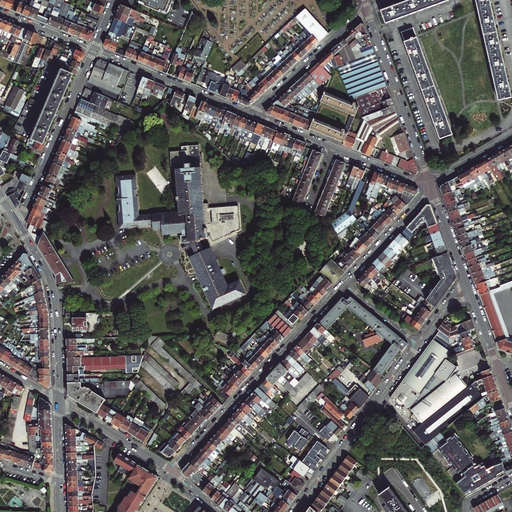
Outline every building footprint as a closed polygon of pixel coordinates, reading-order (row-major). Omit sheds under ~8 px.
[(5,10),(9,11),(13,1),(10,0),(6,0),(3,8),(5,10)] [(17,14),(20,16),(26,0),(19,0),(17,6),(14,13),(17,14)] [(23,17),(27,18),(34,0),(26,0),(20,16),(23,17)] [(34,21),(41,3),(37,1),(34,0),(27,18),(31,20),(34,21)] [(42,25),(46,26),(53,9),(56,2),(51,0),(49,0),(47,6),(45,12),(43,12),(38,23),(42,25)] [(63,0),(56,0),(56,2),(53,9),(58,11),(55,18),(56,19),(63,22),(63,21),(56,18),(58,15),(65,18),(67,12),(69,7),(62,4),(63,0)] [(98,0),(96,7),(102,9),(105,3),(106,0),(98,0)] [(170,7),(172,7),(174,0),(173,0),(138,0),(137,4),(166,16),(170,7)] [(448,0),(410,0),(394,6),(393,4),(392,5),(390,6),(390,7),(381,10),(385,22),(448,0)] [(510,98),(508,89),(509,88),(509,87),(508,85),(507,85),(503,67),(504,67),(504,65),(504,63),(502,64),(498,46),(499,46),(499,44),(499,42),(497,42),(493,24),(495,24),(494,22),(494,20),(492,20),(489,2),(490,2),(489,0),(476,0),(478,9),(498,100),(510,98)] [(14,13),(17,6),(13,4),(14,2),(13,1),(9,11),(11,12),(14,13)] [(41,3),(34,21),(38,23),(43,12),(45,12),(47,6),(41,3)] [(96,7),(86,3),(84,8),(87,9),(86,10),(89,11),(87,16),(98,21),(100,14),(102,9),(96,7)] [(118,10),(117,13),(135,21),(143,24),(146,20),(141,18),(142,15),(120,6),(118,10)] [(322,38),(325,36),(328,34),(312,16),(305,8),(295,17),(298,21),(305,29),(318,42),(322,38)] [(52,29),(56,19),(55,18),(58,11),(53,9),(46,26),(49,28),(52,29)] [(63,33),(65,34),(70,22),(73,15),(67,12),(65,18),(63,21),(63,22),(59,32),(63,33)] [(135,21),(117,13),(116,16),(114,20),(126,25),(132,27),(135,21)] [(87,16),(86,16),(84,20),(90,23),(89,26),(95,28),(96,24),(98,21),(87,16)] [(56,19),(52,29),(56,30),(59,32),(63,22),(56,19)] [(121,37),(126,25),(114,20),(111,27),(109,33),(121,38),(121,37)] [(68,35),(71,36),(76,24),(73,23),(70,22),(65,34),(68,35)] [(6,23),(2,32),(0,37),(0,44),(2,45),(5,39),(10,25),(8,24),(6,23)] [(74,38),(77,39),(82,26),(76,24),(71,36),(74,38)] [(359,32),(361,36),(367,34),(363,24),(362,24),(361,24),(354,30),(357,34),(359,32)] [(10,25),(5,39),(7,39),(9,35),(11,36),(15,27),(13,26),(10,25)] [(126,25),(121,37),(125,39),(131,41),(135,32),(136,29),(132,27),(126,25)] [(80,40),(82,41),(88,28),(82,26),(77,39),(80,40)] [(88,28),(82,41),(86,43),(87,42),(89,42),(95,28),(89,26),(88,28)] [(15,27),(11,36),(9,40),(11,41),(13,37),(16,38),(20,29),(17,27),(15,27)] [(427,102),(434,123),(433,123),(434,125),(434,127),(435,127),(439,137),(451,133),(417,38),(413,27),(401,31),(405,42),(408,50),(407,51),(407,52),(408,54),(409,54),(417,75),(415,75),(416,77),(417,79),(418,78),(425,99),(424,99),(425,101),(426,103),(427,102)] [(23,30),(20,29),(16,38),(22,41),(26,31),(23,30)] [(304,34),(314,46),(316,44),(318,42),(305,29),(302,32),(304,34)] [(349,34),(355,41),(357,39),(360,37),(357,34),(354,30),(351,32),(349,34)] [(15,58),(13,62),(18,64),(24,66),(37,35),(28,32),(26,31),(22,41),(15,58)] [(313,47),(314,46),(304,34),(302,32),(299,35),(301,37),(311,49),(313,47)] [(118,44),(120,39),(121,38),(109,33),(103,47),(104,48),(104,50),(114,54),(118,44)] [(198,64),(199,62),(204,48),(209,37),(204,35),(203,34),(201,40),(206,42),(204,48),(198,46),(192,60),(192,62),(196,63),(198,64)] [(334,57),(338,69),(350,99),(386,86),(371,45),(362,48),(358,44),(356,42),(355,41),(349,34),(342,41),(338,45),(331,51),(334,57)] [(356,42),(358,44),(369,40),(368,37),(367,34),(361,36),(360,37),(357,39),(358,41),(356,42)] [(309,50),(311,49),(301,37),(299,39),(295,35),(294,37),(296,39),(308,52),(309,50)] [(201,63),(204,64),(213,42),(209,37),(204,48),(199,62),(201,63)] [(306,54),(308,52),(296,39),(294,41),(292,39),(290,40),(292,43),(304,55),(306,54)] [(369,40),(358,44),(362,48),(371,45),(370,43),(369,40)] [(137,45),(131,42),(129,46),(132,47),(130,51),(134,53),(137,45)] [(288,46),(300,59),(302,57),(304,55),(292,43),(288,46)] [(18,46),(13,45),(7,60),(13,62),(15,58),(13,57),(18,46)] [(54,59),(55,55),(58,50),(59,47),(56,46),(53,45),(52,48),(50,54),(47,59),(52,62),(54,59)] [(299,60),(300,59),(288,46),(287,47),(285,45),(283,47),(286,51),(297,62),(299,60)] [(61,50),(61,51),(65,53),(69,55),(81,60),(83,56),(83,55),(82,54),(71,49),(67,48),(65,52),(61,50)] [(177,48),(170,63),(174,65),(175,63),(176,64),(181,66),(185,56),(180,54),(182,50),(177,48)] [(282,48),(280,50),(280,51),(283,54),(293,65),(295,63),(297,62),(286,51),(285,52),(282,48)] [(139,64),(142,65),(148,51),(142,49),(140,55),(137,63),(139,64)] [(37,69),(40,61),(44,51),(41,50),(40,50),(35,59),(37,60),(35,65),(32,64),(31,68),(37,69)] [(131,61),(134,53),(130,51),(128,50),(124,58),(128,60),(131,61)] [(47,59),(50,54),(46,52),(45,51),(41,61),(40,61),(37,69),(40,70),(41,67),(42,65),(45,66),(45,64),(46,62),(47,59)] [(145,66),(147,67),(152,55),(153,53),(148,51),(142,65),(145,66)] [(335,70),(338,69),(334,57),(331,51),(330,52),(328,54),(331,61),(332,63),(335,70)] [(278,55),(290,68),(292,66),(293,65),(283,54),(282,55),(280,53),(279,52),(278,53),(277,52),(276,53),(278,55)] [(140,55),(134,53),(131,61),(134,62),(137,63),(140,55)] [(151,69),(157,55),(155,54),(155,56),(152,55),(147,67),(149,68),(151,69)] [(328,54),(325,57),(322,59),(319,63),(325,70),(327,68),(329,70),(330,69),(331,67),(330,66),(332,63),(331,61),(328,54)] [(62,59),(63,59),(79,66),(80,63),(81,60),(69,55),(67,58),(63,56),(62,59)] [(154,70),(156,71),(162,58),(162,57),(157,55),(151,69),(154,70)] [(276,60),(287,71),(288,70),(290,68),(278,55),(275,59),(276,60)] [(162,58),(156,71),(159,72),(161,73),(167,59),(165,58),(165,60),(162,58)] [(52,62),(54,62),(76,72),(78,69),(79,66),(63,59),(62,62),(55,59),(54,59),(52,62)] [(184,81),(188,72),(192,60),(190,59),(189,61),(186,60),(181,72),(178,79),(181,80),(184,81)] [(128,72),(123,69),(117,67),(100,60),(98,60),(96,60),(90,75),(87,81),(90,82),(94,84),(98,85),(101,87),(104,88),(108,89),(111,91),(115,93),(119,94),(126,76),(128,72)] [(231,68),(235,74),(241,69),(245,65),(240,60),(231,68)] [(273,64),(283,75),(285,73),(287,71),(276,60),(273,64)] [(59,67),(58,70),(70,75),(74,77),(75,74),(76,72),(54,62),(53,64),(59,67)] [(281,76),(283,75),(273,64),(271,62),(269,63),(267,64),(269,66),(271,68),(280,78),(281,76)] [(190,83),(198,64),(196,63),(194,67),(193,66),(190,73),(188,72),(184,81),(187,82),(190,83)] [(316,64),(313,68),(325,81),(331,76),(325,70),(319,63),(316,64)] [(245,65),(241,69),(245,73),(249,69),(245,65)] [(266,71),(276,82),(278,80),(280,78),(271,68),(269,66),(265,70),(266,71)] [(320,86),(325,81),(313,68),(310,70),(307,73),(319,85),(320,86)] [(202,82),(201,82),(206,71),(206,72),(206,71),(203,69),(202,69),(197,81),(198,81),(202,83),(202,82)] [(54,115),(53,114),(54,111),(55,110),(59,102),(60,102),(60,100),(61,98),(60,98),(64,90),(65,90),(66,88),(66,86),(70,75),(58,70),(43,105),(43,106),(41,109),(28,140),(30,140),(40,145),(43,136),(44,137),(45,135),(46,133),(45,133),(51,119),(52,119),(53,117),(54,115)] [(214,93),(220,96),(223,88),(223,87),(218,85),(220,80),(221,78),(219,77),(216,76),(209,73),(206,72),(206,71),(201,82),(202,82),(206,84),(210,86),(209,87),(208,91),(214,93)] [(261,75),(271,85),(273,84),(276,82),(266,71),(261,75)] [(319,85),(307,73),(306,74),(304,76),(315,89),(319,85)] [(257,78),(267,89),(270,87),(271,85),(261,75),(261,74),(257,78)] [(223,97),(226,98),(232,83),(232,81),(232,80),(233,78),(228,76),(227,78),(227,79),(223,87),(223,88),(220,96),(223,97)] [(312,92),(313,93),(316,90),(315,89),(304,76),(302,78),(300,79),(309,89),(310,90),(312,92)] [(137,91),(143,93),(148,80),(145,78),(142,77),(137,91)] [(266,91),(267,89),(257,78),(253,82),(263,93),(266,91)] [(308,95),(312,92),(310,90),(309,89),(300,79),(299,80),(297,83),(305,92),(306,93),(308,95)] [(148,96),(149,94),(154,82),(151,81),(148,80),(143,93),(148,96)] [(228,99),(231,100),(235,90),(237,85),(234,83),(235,81),(232,80),(232,81),(232,83),(226,98),(228,99)] [(154,82),(149,94),(156,97),(158,94),(161,96),(165,87),(159,84),(154,82)] [(249,85),(260,96),(262,95),(263,93),(253,82),(249,85)] [(305,98),(308,95),(306,93),(305,92),(297,83),(295,84),(294,86),(302,95),(303,96),(305,98)] [(247,89),(256,99),(258,98),(260,96),(249,85),(249,84),(245,88),(247,89)] [(240,104),(245,94),(247,89),(245,88),(245,87),(243,85),(243,87),(236,102),(238,103),(240,104)] [(236,102),(243,87),(240,86),(238,91),(235,90),(231,100),(233,101),(236,102)] [(299,99),(301,101),(305,98),(303,96),(302,95),(294,86),(292,87),(290,89),(298,98),(299,99)] [(350,99),(354,104),(388,92),(386,86),(350,99)] [(7,101),(2,110),(11,115),(23,91),(14,87),(7,101)] [(247,89),(245,94),(253,103),(255,101),(256,99),(247,89)] [(297,104),(301,101),(299,99),(298,98),(290,89),(288,91),(287,92),(294,100),(295,101),(297,104)] [(169,105),(173,108),(176,100),(180,102),(183,94),(179,92),(175,91),(169,105)] [(108,98),(93,92),(91,97),(89,102),(97,106),(102,108),(103,108),(108,98)] [(285,94),(282,96),(289,104),(294,100),(287,92),(285,94)] [(357,108),(360,110),(373,106),(391,99),(388,92),(354,104),(356,107),(358,107),(357,108)] [(324,95),(329,97),(357,109),(357,108),(358,107),(356,107),(324,93),(324,95)] [(185,108),(189,97),(186,95),(183,94),(180,102),(176,111),(182,116),(185,108)] [(245,94),(240,104),(244,105),(246,106),(250,106),(253,103),(245,94)] [(323,97),(321,102),(320,103),(326,105),(329,97),(324,95),(323,97)] [(289,104),(282,96),(280,98),(278,100),(280,102),(281,104),(282,105),(285,108),(289,104)] [(193,98),(189,97),(185,108),(187,109),(190,110),(189,112),(190,112),(195,99),(193,98)] [(343,130),(342,132),(344,132),(343,134),(319,125),(316,132),(335,140),(344,143),(348,132),(356,112),(357,109),(329,97),(326,105),(351,115),(345,131),(343,130)] [(78,102),(76,106),(93,113),(94,109),(95,110),(97,106),(89,102),(80,98),(78,102)] [(382,108),(383,110),(393,106),(391,99),(373,106),(374,110),(382,108)] [(202,117),(207,104),(204,103),(202,102),(198,111),(199,112),(195,121),(200,123),(202,117)] [(206,114),(208,115),(212,106),(210,105),(207,104),(202,117),(204,118),(206,114)] [(275,107),(274,106),(273,105),(266,112),(266,113),(267,115),(268,115),(271,116),(275,107)] [(74,110),(94,119),(122,131),(127,119),(117,114),(116,115),(101,109),(102,108),(97,106),(95,110),(94,109),(93,113),(76,106),(75,108),(74,110)] [(212,121),(217,108),(215,107),(212,106),(208,115),(211,117),(210,119),(210,120),(212,121)] [(379,136),(381,139),(400,126),(399,122),(393,106),(383,110),(362,118),(364,120),(372,129),(378,136),(379,136)] [(274,118),(276,118),(280,109),(275,107),(271,116),(274,118)] [(212,121),(216,123),(222,110),(219,109),(217,108),(212,121)] [(287,123),(293,109),(291,108),(286,109),(281,121),(284,122),(287,123)] [(281,121),(286,109),(280,109),(276,118),(279,119),(281,121)] [(299,111),(293,109),(287,123),(290,124),(293,125),(298,111),(299,111)] [(94,119),(74,110),(73,113),(72,116),(85,122),(86,122),(87,121),(88,122),(89,120),(93,122),(94,119)] [(216,123),(221,125),(226,112),(224,111),(222,110),(216,123)] [(295,126),(298,127),(304,113),(298,111),(293,125),(295,126)] [(225,130),(232,114),(229,113),(226,112),(221,125),(218,132),(220,133),(222,129),(225,130)] [(303,130),(309,115),(304,113),(298,127),(301,129),(303,130)] [(231,130),(236,116),(234,115),(232,114),(225,130),(227,130),(225,133),(229,135),(231,130)] [(309,115),(303,130),(307,131),(309,132),(310,130),(313,122),(313,120),(315,118),(312,117),(309,115)] [(85,122),(72,116),(71,118),(70,121),(75,123),(76,125),(89,131),(95,133),(96,130),(84,124),(85,122)] [(236,130),(241,118),(238,117),(236,116),(231,130),(232,130),(233,129),(236,130)] [(236,135),(240,136),(247,120),(244,119),(241,118),(236,130),(236,132),(234,136),(235,137),(236,135)] [(127,119),(122,131),(126,133),(136,123),(127,119)] [(245,141),(252,122),(249,121),(247,120),(240,136),(239,139),(245,141)] [(358,152),(362,153),(365,144),(372,129),(364,120),(357,136),(356,138),(357,138),(356,140),(359,141),(362,142),(358,152)] [(75,123),(70,121),(69,124),(67,127),(80,133),(81,130),(88,133),(89,131),(76,125),(75,123)] [(250,143),(253,134),(257,124),(255,123),(252,122),(245,141),(250,143)] [(316,132),(319,125),(313,122),(310,130),(313,131),(316,132)] [(342,132),(319,123),(319,125),(343,134),(344,132),(342,132)] [(257,124),(253,134),(255,134),(254,137),(259,140),(264,127),(261,126),(257,124)] [(80,133),(67,127),(66,130),(65,133),(69,134),(69,136),(77,139),(80,133)] [(264,142),(269,129),(267,128),(264,127),(259,140),(264,142)] [(271,130),(269,129),(264,142),(260,150),(264,152),(265,150),(273,131),(271,130)] [(372,129),(365,144),(374,148),(377,138),(378,136),(372,129)] [(272,145),(277,132),(275,132),(273,131),(265,150),(269,151),(270,148),(272,145)] [(272,145),(270,148),(277,151),(278,149),(279,146),(284,135),(280,134),(277,132),(272,145)] [(352,150),(356,140),(357,138),(356,138),(357,136),(348,132),(344,143),(343,146),(348,148),(352,150)] [(9,137),(2,133),(0,137),(0,149),(2,151),(4,148),(5,145),(7,141),(9,138),(9,137)] [(9,138),(11,139),(18,142),(20,137),(11,133),(9,137),(9,138)] [(69,134),(65,133),(63,135),(62,139),(74,144),(76,142),(85,146),(86,143),(77,139),(69,136),(69,134)] [(406,141),(403,134),(394,137),(390,139),(393,147),(394,147),(397,146),(400,154),(409,150),(406,141)] [(286,136),(284,135),(279,146),(278,149),(283,151),(289,137),(286,136)] [(292,139),(289,137),(283,151),(283,153),(281,157),(284,158),(285,156),(288,157),(290,154),(291,152),(296,140),(292,139)] [(7,141),(5,145),(15,149),(16,146),(18,142),(11,139),(11,140),(12,141),(11,143),(7,141)] [(61,141),(60,144),(64,146),(65,148),(74,152),(77,145),(74,144),(62,139),(61,141)] [(26,146),(29,147),(41,152),(43,149),(44,147),(40,145),(30,140),(28,145),(26,144),(26,146)] [(295,155),(301,142),(298,141),(296,140),(291,152),(294,154),(295,155)] [(299,161),(301,155),(304,147),(306,144),(303,143),(301,142),(295,155),(294,159),(299,161)] [(59,146),(57,150),(70,155),(75,158),(77,153),(74,152),(65,148),(64,146),(60,144),(59,146)] [(365,144),(362,153),(370,157),(371,154),(374,148),(365,144)] [(13,152),(15,149),(5,145),(4,148),(8,150),(7,152),(6,152),(5,153),(10,155),(12,156),(13,152)] [(41,152),(29,147),(27,150),(40,156),(41,152)] [(182,247),(183,250),(185,249),(186,249),(186,251),(189,258),(188,258),(213,311),(246,296),(239,281),(227,286),(222,275),(225,274),(223,269),(220,271),(213,256),(206,259),(204,256),(199,242),(209,237),(211,243),(229,235),(229,229),(233,229),(233,234),(238,231),(236,208),(207,210),(207,205),(202,205),(199,170),(200,170),(200,156),(198,156),(198,147),(183,147),(179,147),(180,153),(168,153),(169,168),(174,167),(176,199),(175,200),(175,203),(177,204),(177,214),(155,215),(155,216),(138,216),(136,199),(134,197),(134,192),(135,190),(134,176),(115,178),(116,187),(117,189),(118,194),(116,195),(117,200),(116,200),(117,206),(119,208),(119,212),(117,214),(118,230),(129,229),(131,227),(136,227),(138,228),(149,228),(150,226),(153,226),(157,226),(158,231),(162,231),(162,234),(179,233),(179,236),(180,244),(183,244),(184,246),(182,247)] [(505,150),(502,152),(510,166),(511,164),(511,156),(508,149),(505,150)] [(70,155),(57,150),(56,153),(55,155),(59,157),(59,159),(67,162),(70,155)] [(5,153),(2,151),(0,155),(0,175),(3,174),(2,171),(0,168),(0,167),(2,166),(3,163),(6,164),(7,161),(8,158),(10,155),(5,153)] [(312,151),(310,159),(319,162),(320,158),(321,155),(312,151)] [(387,153),(382,151),(378,160),(384,162),(387,154),(387,153)] [(511,168),(510,166),(502,152),(500,153),(497,155),(505,169),(508,167),(510,171),(511,169),(511,168)] [(246,153),(243,159),(250,162),(253,155),(246,153)] [(395,156),(391,155),(387,153),(387,154),(384,162),(388,164),(391,165),(395,156)] [(59,157),(55,155),(53,158),(52,161),(65,167),(67,162),(59,159),(59,157)] [(494,157),(491,158),(503,178),(506,176),(502,170),(505,169),(497,155),(494,157)] [(503,178),(491,158),(489,160),(486,161),(491,170),(494,175),(497,173),(501,179),(503,178)] [(21,159),(19,163),(34,169),(35,167),(35,166),(21,159)] [(310,159),(307,166),(316,170),(317,166),(319,162),(310,159)] [(406,161),(401,159),(398,168),(404,170),(406,163),(406,161)] [(334,165),(333,167),(342,171),(345,164),(335,160),(334,165)] [(51,164),(49,167),(54,169),(55,170),(66,175),(67,172),(63,170),(65,167),(52,161),(51,164)] [(418,173),(413,161),(406,163),(404,170),(416,175),(418,173)] [(491,170),(486,161),(483,163),(480,164),(490,182),(493,180),(488,171),(491,170)] [(19,163),(18,166),(32,172),(33,171),(34,169),(19,163)] [(478,166),(475,168),(480,176),(482,175),(489,186),(492,185),(490,182),(480,164),(478,166)] [(316,170),(307,166),(304,174),(313,177),(314,173),(316,170)] [(54,169),(49,167),(48,170),(47,173),(59,179),(61,176),(65,178),(66,175),(55,170),(54,169)] [(331,171),(330,175),(339,179),(342,171),(333,167),(331,171)] [(366,173),(368,170),(366,169),(365,168),(364,172),(359,183),(349,210),(340,218),(332,225),(336,231),(337,235),(346,229),(348,227),(351,225),(355,221),(356,221),(352,214),(364,183),(363,183),(367,173),(366,173)] [(353,168),(350,174),(349,179),(353,180),(352,183),(353,184),(358,170),(355,169),(353,168)] [(480,176),(475,168),(472,169),(469,171),(476,184),(478,188),(482,186),(477,177),(480,176)] [(356,182),(359,183),(364,172),(361,171),(358,170),(353,184),(355,184),(356,182)] [(476,184),(469,171),(466,173),(463,175),(466,179),(466,178),(469,183),(472,189),(474,193),(476,192),(473,186),(476,184)] [(14,172),(13,175),(15,176),(14,179),(12,180),(1,187),(5,193),(15,186),(18,181),(27,185),(28,182),(30,179),(14,172)] [(365,195),(367,196),(369,197),(379,174),(376,173),(374,172),(368,186),(369,186),(365,195)] [(59,179),(47,173),(46,176),(44,179),(57,184),(59,179)] [(313,177),(304,174),(301,181),(310,185),(311,181),(313,177)] [(379,174),(369,197),(375,199),(379,190),(379,189),(384,176),(381,175),(379,174)] [(328,179),(327,183),(336,187),(339,179),(330,175),(328,179)] [(470,190),(472,189),(469,183),(466,178),(466,179),(463,175),(461,176),(458,177),(464,188),(465,190),(469,188),(470,190)] [(384,176),(379,189),(383,190),(382,192),(384,192),(386,188),(389,178),(387,177),(384,176)] [(456,191),(454,186),(457,185),(460,190),(464,188),(458,177),(453,180),(441,187),(440,190),(441,193),(442,196),(456,191)] [(391,190),(395,181),(392,179),(389,178),(386,188),(388,188),(386,191),(388,192),(388,194),(389,194),(391,190)] [(15,186),(5,193),(8,199),(13,207),(17,207),(19,203),(16,198),(20,195),(15,188),(16,187),(24,191),(27,185),(18,181),(15,186)] [(41,186),(39,190),(52,196),(58,199),(62,191),(65,188),(61,187),(57,196),(53,194),(55,190),(54,190),(55,186),(43,181),(41,186)] [(310,185),(301,181),(298,189),(307,193),(308,189),(310,185)] [(397,182),(395,181),(391,190),(396,192),(400,183),(397,182)] [(325,187),(324,191),(333,194),(336,187),(327,183),(325,187)] [(401,194),(405,185),(402,184),(400,183),(396,192),(401,194)] [(409,187),(405,185),(401,194),(399,197),(398,199),(406,206),(418,193),(417,190),(409,187)] [(307,193),(298,189),(295,196),(304,200),(305,196),(307,193)] [(52,196),(39,190),(38,193),(37,196),(56,204),(57,202),(51,199),(52,196)] [(322,195),(321,198),(330,202),(333,194),(324,191),(322,195)] [(443,199),(444,201),(449,200),(449,201),(454,199),(454,198),(462,196),(461,194),(458,195),(457,191),(456,191),(442,196),(443,199)] [(56,204),(37,196),(35,199),(34,202),(47,207),(47,208),(49,205),(54,207),(55,205),(56,204)] [(304,200),(295,196),(292,204),(301,208),(302,204),(304,200)] [(396,198),(395,196),(392,199),(391,198),(387,196),(385,197),(389,201),(401,212),(403,210),(406,206),(398,199),(396,198)] [(447,208),(460,203),(461,203),(460,199),(463,198),(462,196),(454,198),(454,199),(449,201),(449,200),(444,201),(445,205),(447,208)] [(319,203),(318,206),(328,209),(330,202),(321,198),(319,203)] [(380,202),(385,207),(396,217),(398,215),(401,212),(389,201),(387,203),(381,199),(380,202)] [(47,207),(34,202),(33,204),(32,207),(36,208),(37,210),(44,213),(47,207)] [(461,206),(460,203),(447,208),(448,211),(449,214),(463,208),(468,206),(467,204),(461,206)] [(53,210),(53,211),(56,218),(61,215),(55,205),(54,207),(53,210)] [(328,209),(318,206),(316,210),(315,214),(324,218),(328,209)] [(427,206),(421,212),(425,222),(427,229),(437,225),(434,218),(430,207),(427,206)] [(36,208),(32,207),(30,210),(29,213),(42,219),(44,213),(37,210),(36,208)] [(372,208),(375,212),(389,224),(391,223),(393,221),(382,211),(379,208),(377,211),(373,207),(372,208)] [(385,207),(382,211),(393,221),(395,219),(396,217),(385,207)] [(451,219),(460,216),(459,214),(465,212),(463,208),(449,214),(450,216),(451,219)] [(371,217),(376,221),(385,229),(387,227),(389,224),(375,212),(371,217)] [(425,222),(421,212),(414,219),(406,229),(411,234),(420,224),(425,222)] [(42,219),(29,213),(27,217),(26,221),(29,223),(35,226),(33,230),(37,233),(33,240),(36,245),(44,229),(48,221),(42,219)] [(453,225),(467,220),(472,219),(471,216),(461,219),(460,216),(451,219),(452,222),(453,225)] [(355,221),(363,229),(375,240),(377,237),(379,236),(365,223),(359,218),(356,221),(355,221)] [(366,219),(365,223),(379,236),(382,232),(385,229),(376,221),(373,225),(366,219)] [(455,231),(471,226),(470,224),(471,224),(471,222),(468,223),(467,220),(453,225),(453,226),(454,228),(455,231)] [(35,226),(29,223),(27,228),(28,231),(33,240),(37,233),(33,230),(35,226)] [(371,244),(363,237),(351,225),(348,227),(356,234),(358,236),(356,238),(356,239),(360,242),(367,249),(369,246),(371,244)] [(427,229),(430,236),(439,232),(438,229),(437,225),(427,229)] [(473,225),(471,226),(455,231),(456,234),(457,237),(477,230),(482,228),(480,226),(474,228),(473,225)] [(55,277),(57,284),(58,283),(61,282),(69,283),(72,283),(73,282),(63,264),(52,247),(43,232),(45,231),(44,229),(36,245),(55,277)] [(346,229),(337,235),(341,239),(348,232),(346,229)] [(366,234),(363,237),(371,244),(373,242),(375,240),(363,229),(362,230),(363,231),(362,232),(364,234),(366,234)] [(413,235),(406,229),(400,235),(394,241),(401,247),(413,235)] [(459,243),(477,237),(476,234),(478,233),(477,230),(457,237),(458,240),(459,243)] [(432,243),(433,243),(442,239),(441,235),(439,232),(430,236),(427,237),(428,242),(431,241),(432,243)] [(478,239),(477,237),(459,243),(461,246),(462,249),(477,243),(480,242),(479,239),(478,239)] [(352,250),(360,242),(356,239),(355,240),(355,239),(348,246),(351,249),(352,250)] [(433,243),(435,250),(445,247),(443,243),(442,239),(433,243)] [(395,254),(401,247),(394,241),(392,244),(388,247),(395,254)] [(367,249),(360,242),(352,250),(359,257),(363,253),(367,249)] [(463,252),(464,255),(481,249),(481,248),(482,247),(482,245),(478,246),(477,243),(462,249),(463,252)] [(386,250),(383,253),(392,262),(398,256),(395,254),(388,247),(386,250)] [(445,247),(435,250),(438,257),(447,254),(446,251),(445,247)] [(466,262),(475,259),(474,255),(486,251),(485,248),(481,249),(464,255),(465,259),(466,262)] [(355,261),(346,252),(344,251),(343,252),(340,249),(338,251),(352,264),(354,263),(355,261)] [(347,251),(346,252),(355,261),(357,259),(359,257),(352,250),(351,249),(348,252),(347,251)] [(352,264),(338,251),(336,252),(343,259),(342,260),(349,268),(351,266),(352,264)] [(380,256),(377,259),(387,269),(393,262),(392,262),(383,253),(380,256)] [(438,304),(456,279),(451,265),(447,254),(438,257),(434,259),(439,275),(442,274),(443,277),(434,290),(429,297),(426,301),(421,297),(416,303),(418,304),(431,314),(438,304)] [(20,260),(18,261),(23,266),(21,269),(25,274),(34,268),(30,262),(27,257),(23,256),(20,260)] [(468,265),(469,269),(484,263),(489,261),(488,258),(486,259),(485,258),(477,261),(475,259),(466,262),(468,265)] [(381,275),(387,269),(377,259),(374,263),(371,266),(381,275)] [(339,279),(344,273),(333,262),(331,260),(320,271),(319,269),(317,271),(322,276),(331,285),(333,286),(339,279)] [(349,268),(342,260),(339,263),(337,262),(336,263),(334,261),(333,262),(344,273),(347,270),(349,268)] [(14,265),(11,269),(21,280),(24,277),(25,278),(24,279),(25,280),(29,284),(31,283),(31,282),(30,280),(29,279),(28,277),(26,274),(25,274),(21,269),(23,266),(18,261),(14,265)] [(490,267),(493,266),(492,263),(485,266),(484,263),(469,269),(470,271),(471,274),(488,268),(490,267)] [(369,268),(368,269),(379,280),(381,282),(385,278),(381,275),(371,266),(369,268)] [(34,279),(31,282),(31,283),(33,285),(41,280),(37,274),(34,268),(25,274),(26,274),(28,277),(31,275),(34,279)] [(488,268),(471,274),(472,277),(473,280),(490,274),(488,268)] [(8,271),(5,274),(14,284),(16,286),(19,284),(20,285),(22,282),(21,281),(22,280),(21,280),(11,269),(8,271)] [(366,272),(364,274),(374,283),(377,280),(378,281),(379,280),(368,269),(366,272)] [(490,281),(489,279),(495,276),(494,273),(492,273),(490,274),(473,280),(474,283),(475,286),(490,281)] [(1,278),(10,288),(14,284),(5,274),(3,276),(1,278)] [(374,283),(364,274),(363,275),(360,278),(372,288),(373,287),(372,286),(374,283)] [(331,285),(322,276),(316,282),(317,282),(325,291),(327,289),(328,287),(329,288),(331,286),(331,285)] [(0,278),(0,286),(6,293),(10,289),(10,288),(1,278),(0,278)] [(357,281),(367,291),(369,288),(371,289),(372,288),(360,278),(359,279),(357,281)] [(490,281),(475,286),(477,291),(479,297),(489,293),(490,293),(489,292),(487,286),(495,283),(494,279),(490,281)] [(24,291),(28,299),(43,292),(42,286),(41,280),(33,285),(24,291)] [(325,291),(317,282),(314,285),(313,284),(312,286),(313,287),(322,297),(324,295),(327,292),(325,291)] [(493,294),(507,289),(505,284),(500,286),(501,288),(489,292),(490,293),(489,293),(506,341),(511,342),(511,339),(508,338),(493,294)] [(318,302),(308,291),(306,289),(305,287),(304,287),(302,290),(305,293),(303,295),(312,304),(314,306),(316,304),(318,302)] [(322,297),(313,287),(308,291),(318,302),(320,300),(322,297)] [(31,302),(35,302),(45,299),(44,295),(43,292),(28,299),(17,305),(14,306),(14,309),(24,305),(23,303),(28,301),(28,303),(30,303),(31,302)] [(312,304),(303,295),(302,294),(299,297),(295,292),(292,295),(306,310),(310,307),(312,304)] [(511,342),(506,341),(489,293),(479,297),(498,350),(511,354),(511,342)] [(306,310),(292,295),(291,296),(291,297),(297,303),(294,306),(304,317),(306,315),(308,312),(306,310)] [(319,324),(326,330),(347,308),(376,333),(374,335),(373,334),(364,338),(365,340),(362,341),(365,349),(383,342),(382,341),(383,339),(391,346),(374,370),(382,376),(400,351),(402,353),(403,351),(403,349),(403,347),(403,345),(402,344),(402,343),(401,342),(401,341),(400,340),(399,339),(372,316),(352,299),(350,298),(348,301),(345,301),(342,299),(319,324)] [(304,317),(294,306),(289,300),(286,303),(291,308),(289,309),(290,310),(298,319),(300,321),(302,319),(304,317)] [(418,304),(414,309),(428,318),(430,316),(431,314),(418,304)] [(414,308),(411,313),(425,323),(426,321),(428,318),(414,309),(414,308)] [(280,309),(279,310),(293,325),(295,322),(298,319),(290,310),(286,315),(280,309)] [(293,325),(279,310),(276,313),(292,330),(293,329),(295,327),(293,325)] [(409,311),(406,315),(422,327),(423,324),(425,323),(411,313),(409,311)] [(74,314),(72,314),(72,323),(72,326),(73,331),(81,331),(81,333),(85,332),(85,331),(87,331),(88,328),(88,325),(86,325),(86,319),(88,319),(88,318),(90,318),(91,317),(91,315),(90,313),(86,314),(74,314)] [(292,330),(276,313),(268,321),(284,339),(288,335),(292,330)] [(401,319),(418,331),(420,329),(422,327),(406,315),(405,314),(401,319)] [(439,331),(449,338),(469,331),(475,329),(473,324),(472,320),(455,326),(455,327),(452,328),(447,324),(446,326),(442,323),(437,330),(439,331)] [(284,339),(268,321),(262,327),(266,331),(270,327),(272,329),(270,331),(275,336),(272,338),(278,344),(281,342),(284,339)] [(315,327),(322,335),(327,339),(329,341),(330,340),(327,337),(330,334),(326,330),(319,324),(319,323),(317,325),(315,327)] [(264,336),(265,337),(275,348),(277,346),(278,344),(272,338),(266,331),(262,327),(261,328),(266,334),(264,336)] [(312,330),(310,333),(317,340),(322,335),(315,327),(312,330)] [(228,337),(216,331),(214,338),(226,343),(228,337)] [(451,350),(450,344),(449,339),(449,338),(439,331),(437,334),(446,341),(446,345),(435,337),(432,341),(450,353),(451,354),(451,350)] [(469,331),(449,338),(449,339),(450,344),(455,343),(454,340),(455,339),(456,342),(458,341),(471,337),(470,334),(469,331)] [(317,340),(310,333),(307,335),(305,338),(313,346),(316,349),(321,344),(317,340)] [(327,339),(322,335),(317,340),(321,344),(322,345),(327,339)] [(156,353),(161,348),(164,344),(158,337),(149,337),(147,344),(156,353)] [(265,339),(263,342),(272,352),(274,350),(275,348),(265,337),(264,338),(265,339)] [(471,337),(458,341),(459,347),(472,342),(471,339),(471,337)] [(313,346),(305,338),(303,340),(301,342),(310,350),(313,346)] [(402,341),(399,339),(400,340),(401,341),(401,342),(402,343),(402,344),(403,345),(403,347),(403,349),(403,351),(402,353),(406,347),(407,345),(402,341)] [(457,369),(456,369),(444,361),(450,353),(432,341),(411,370),(392,397),(400,401),(399,402),(403,404),(404,403),(412,414),(411,416),(417,424),(419,423),(421,425),(466,389),(454,374),(457,371),(457,369)] [(253,346),(265,359),(266,358),(268,355),(259,345),(256,342),(254,343),(255,344),(253,346)] [(272,352),(263,342),(259,345),(268,355),(270,353),(272,352)] [(310,350),(301,342),(299,344),(297,346),(306,355),(310,350)] [(472,342),(459,347),(454,348),(456,354),(474,348),(473,345),(472,342)] [(6,346),(3,344),(0,348),(0,358),(1,359),(7,350),(10,344),(8,343),(6,346)] [(265,359),(253,346),(252,348),(255,351),(252,353),(261,363),(263,361),(265,359)] [(296,348),(293,350),(306,363),(307,364),(311,360),(306,355),(297,346),(296,348)] [(7,350),(1,359),(3,361),(7,363),(15,349),(14,348),(14,349),(12,348),(10,351),(10,353),(7,350)] [(166,353),(161,348),(156,353),(161,358),(166,353)] [(17,349),(15,349),(7,363),(9,364),(11,366),(19,352),(18,352),(16,351),(17,349)] [(306,363),(293,350),(291,353),(289,355),(302,367),(305,364),(306,363)] [(179,384),(144,351),(144,352),(148,356),(151,358),(153,361),(156,363),(158,365),(160,367),(163,370),(166,372),(168,375),(171,377),(173,379),(176,382),(178,384),(179,384)] [(261,363),(252,353),(250,351),(249,352),(250,353),(248,356),(258,366),(260,365),(261,363)] [(20,352),(19,352),(11,366),(13,367),(15,368),(25,352),(24,352),(23,354),(20,352)] [(19,371),(27,358),(25,357),(27,354),(25,352),(15,368),(17,370),(19,371)] [(249,376),(251,374),(241,364),(233,356),(235,354),(232,353),(228,356),(239,367),(241,370),(240,371),(247,378),(249,376)] [(285,359),(281,364),(295,378),(304,369),(302,367),(289,355),(285,359)] [(67,363),(67,367),(82,367),(83,371),(125,369),(125,373),(137,373),(137,372),(139,365),(140,365),(142,358),(142,356),(80,358),(67,359),(67,363)] [(258,366),(248,356),(247,357),(248,359),(245,361),(255,370),(256,368),(258,366)] [(22,372),(23,374),(30,363),(28,362),(29,361),(27,361),(29,358),(27,358),(19,371),(22,372)] [(241,364),(251,374),(253,372),(255,370),(245,361),(243,364),(242,363),(241,364)] [(30,363),(23,374),(25,375),(28,376),(31,371),(35,366),(31,364),(30,363)] [(307,373),(299,382),(293,388),(290,384),(295,378),(281,364),(274,372),(266,380),(273,386),(277,382),(294,397),(312,377),(307,373)] [(247,378),(240,371),(237,369),(234,366),(229,370),(243,383),(245,381),(247,378)] [(83,371),(82,367),(67,367),(67,371),(67,375),(83,375),(83,371)] [(240,386),(243,383),(229,370),(228,369),(224,373),(221,370),(220,372),(223,374),(238,389),(240,386)] [(341,373),(337,369),(333,373),(337,377),(341,373)] [(382,376),(374,370),(372,373),(370,371),(367,374),(366,374),(365,376),(368,379),(367,380),(376,389),(379,384),(382,381),(380,380),(382,376)] [(475,382),(479,380),(492,376),(491,373),(490,370),(489,370),(481,372),(481,373),(477,374),(479,379),(475,381),(475,382)] [(39,376),(38,375),(35,374),(31,371),(28,376),(47,389),(50,386),(50,380),(50,376),(39,376)] [(337,377),(333,373),(328,377),(333,382),(335,380),(337,377)] [(221,381),(234,393),(236,390),(238,389),(223,374),(219,378),(221,381)] [(67,380),(67,384),(81,383),(95,383),(101,382),(101,379),(84,379),(84,375),(83,375),(67,375),(67,380)] [(135,387),(140,382),(141,380),(136,375),(130,381),(130,382),(134,385),(135,387)] [(4,398),(5,393),(6,390),(12,380),(9,378),(6,376),(1,385),(0,387),(0,396),(4,399),(4,398)] [(376,389),(367,380),(363,376),(359,381),(372,394),(374,391),(376,389)] [(475,382),(481,388),(477,392),(479,394),(485,390),(490,388),(488,383),(494,382),(493,379),(492,376),(479,380),(475,382)] [(211,379),(221,388),(230,397),(232,394),(234,393),(221,381),(219,383),(213,377),(211,379)] [(299,382),(295,378),(290,384),(293,388),(299,382)] [(6,390),(5,393),(7,394),(10,397),(13,392),(18,384),(15,382),(12,380),(6,390)] [(263,384),(272,394),(274,395),(276,392),(279,395),(281,393),(273,386),(266,380),(265,382),(263,384)] [(331,384),(345,398),(359,411),(364,405),(366,402),(369,398),(355,386),(349,393),(335,380),(333,382),(331,384)] [(101,382),(95,383),(96,390),(129,389),(130,391),(134,385),(130,382),(130,381),(101,382)] [(324,381),(320,386),(325,390),(329,386),(324,381)] [(421,425),(413,432),(425,445),(469,409),(482,398),(479,394),(477,392),(481,388),(475,382),(471,385),(466,389),(421,425)] [(479,394),(482,398),(487,395),(497,391),(496,387),(494,382),(488,383),(490,388),(485,390),(479,394)] [(81,388),(81,383),(67,384),(67,396),(75,401),(75,399),(77,401),(77,402),(92,411),(96,414),(101,405),(104,400),(100,398),(84,388),(83,389),(81,388)] [(21,385),(18,384),(13,392),(16,395),(21,392),(22,392),(25,388),(21,385)] [(191,387),(189,384),(188,384),(183,389),(189,395),(195,390),(194,389),(191,387)] [(272,394),(263,384),(261,386),(258,388),(268,398),(272,394)] [(316,399),(317,398),(321,394),(325,390),(320,386),(320,385),(297,409),(303,414),(307,410),(312,404),(316,399)] [(217,393),(226,402),(228,399),(230,397),(221,388),(217,393)] [(268,398),(258,388),(256,390),(254,393),(270,408),(272,410),(276,405),(268,398)] [(179,393),(180,394),(185,399),(187,397),(181,391),(179,393)] [(487,395),(490,403),(500,399),(499,395),(497,391),(487,395)] [(270,408),(254,393),(252,396),(250,398),(263,410),(266,413),(270,408)] [(206,400),(217,411),(220,408),(222,406),(211,396),(208,399),(204,395),(203,397),(206,400)] [(338,410),(323,396),(319,400),(319,401),(324,407),(331,413),(339,420),(341,418),(343,415),(338,410)] [(39,406),(39,410),(52,410),(51,406),(51,405),(49,403),(41,398),(39,406)] [(251,409),(258,415),(263,410),(250,398),(247,400),(245,403),(251,409)] [(359,411),(345,398),(344,400),(347,403),(343,406),(354,416),(357,413),(359,411)] [(469,409),(473,414),(479,409),(480,409),(485,405),(482,398),(469,409)] [(196,410),(206,419),(208,421),(210,419),(212,416),(205,409),(202,412),(201,411),(201,410),(203,408),(197,401),(194,399),(190,404),(196,410)] [(203,408),(212,416),(215,413),(217,411),(206,400),(203,403),(199,399),(197,401),(203,408)] [(251,409),(245,403),(243,405),(240,408),(253,421),(258,415),(251,409)] [(354,416),(343,406),(340,403),(338,405),(340,408),(338,410),(343,415),(350,421),(352,418),(354,416)] [(492,413),(504,409),(503,406),(502,403),(495,406),(495,407),(490,408),(492,413)] [(101,417),(104,419),(110,410),(101,405),(96,414),(101,417)] [(39,416),(39,418),(42,418),(43,419),(48,419),(48,417),(52,417),(52,414),(52,410),(39,410),(33,406),(33,407),(32,410),(31,414),(30,416),(39,416)] [(328,417),(331,413),(324,407),(320,412),(329,420),(342,432),(342,431),(343,430),(328,417)] [(238,411),(235,413),(247,424),(250,427),(254,422),(253,421),(240,408),(238,411)] [(491,420),(492,419),(506,415),(505,412),(504,409),(492,413),(490,413),(491,417),(490,418),(491,420)] [(111,423),(116,414),(110,410),(104,419),(108,421),(111,423)] [(188,418),(191,421),(198,427),(202,423),(206,419),(196,410),(188,418)] [(247,424),(235,413),(234,415),(231,418),(245,431),(248,428),(245,425),(247,424)] [(339,420),(331,413),(328,417),(343,430),(344,429),(346,427),(339,420)] [(119,428),(125,420),(116,414),(111,423),(115,426),(119,428)] [(490,424),(491,427),(508,421),(507,418),(506,415),(492,419),(494,423),(490,424)] [(35,430),(38,430),(40,430),(40,429),(52,429),(52,423),(52,417),(48,417),(48,419),(43,419),(42,418),(39,418),(39,423),(28,423),(27,423),(28,434),(35,434),(35,432),(35,430)] [(126,432),(131,424),(133,421),(126,417),(125,420),(119,428),(123,430),(126,432)] [(245,431),(231,418),(229,420),(227,422),(238,432),(240,430),(251,441),(253,438),(245,431)] [(329,420),(324,425),(331,433),(334,435),(336,438),(339,434),(342,432),(329,420)] [(198,427),(191,421),(184,429),(190,435),(194,431),(198,427)] [(491,434),(495,432),(496,431),(510,426),(509,423),(508,421),(491,427),(489,428),(491,434)] [(238,432),(227,422),(225,424),(223,427),(230,433),(233,436),(234,437),(236,435),(241,440),(243,437),(238,432)] [(130,435),(135,438),(140,429),(131,424),(126,432),(130,435)] [(143,425),(140,429),(135,438),(139,440),(143,443),(151,430),(143,425)] [(331,433),(324,425),(323,425),(317,431),(327,442),(331,438),(334,435),(331,433)] [(489,442),(499,437),(511,432),(511,431),(511,429),(510,426),(496,431),(495,432),(496,434),(487,438),(489,442)] [(190,435),(184,429),(181,427),(176,432),(185,441),(188,438),(190,435)] [(230,440),(232,437),(233,439),(234,437),(233,436),(230,433),(223,427),(221,428),(220,430),(227,437),(230,440)] [(36,436),(36,437),(38,437),(38,436),(52,436),(52,432),(52,429),(40,429),(40,430),(38,430),(38,433),(35,432),(35,434),(35,436),(36,436)] [(228,445),(231,441),(230,440),(227,437),(220,430),(218,431),(216,434),(223,441),(226,443),(228,445)] [(303,431),(302,430),(298,435),(294,432),(287,442),(294,447),(305,432),(303,431)] [(176,432),(171,438),(180,446),(183,444),(185,441),(176,432)] [(307,433),(305,432),(294,447),(301,452),(308,442),(304,439),(308,434),(307,433)] [(501,443),(511,438),(511,432),(499,437),(500,440),(493,443),(494,446),(501,443)] [(156,435),(154,434),(147,445),(150,446),(155,439),(154,438),(156,435)] [(215,435),(213,437),(223,447),(224,445),(221,443),(223,441),(216,434),(215,435)] [(212,439),(210,441),(217,448),(220,451),(221,452),(222,450),(221,449),(222,447),(223,447),(213,437),(212,439)] [(432,454),(466,497),(492,482),(494,481),(495,480),(505,474),(503,469),(501,462),(493,465),(491,466),(491,468),(488,469),(486,471),(482,464),(476,468),(475,467),(474,468),(472,466),(473,465),(471,461),(469,459),(470,458),(467,453),(465,455),(463,451),(464,450),(461,445),(459,447),(457,444),(458,443),(456,440),(454,437),(451,439),(450,437),(445,441),(446,442),(432,454)] [(95,440),(92,438),(90,444),(92,445),(91,446),(90,446),(89,448),(90,448),(95,449),(95,447),(98,441),(95,440)] [(171,438),(165,444),(175,452),(177,450),(180,446),(171,438)] [(497,451),(502,449),(503,449),(511,445),(511,438),(501,443),(502,446),(495,449),(497,451)] [(217,455),(218,456),(219,454),(221,452),(220,451),(217,448),(210,441),(208,442),(206,445),(214,452),(216,454),(217,455)] [(5,460),(9,446),(2,442),(2,444),(4,445),(0,459),(3,459),(5,460)] [(175,452),(165,444),(165,443),(157,451),(157,452),(167,458),(170,458),(172,455),(175,452)] [(317,443),(312,449),(325,459),(327,456),(325,454),(326,453),(328,450),(317,443)] [(203,448),(214,459),(218,456),(217,455),(216,454),(214,452),(206,445),(205,446),(203,448)] [(511,445),(503,449),(502,449),(504,455),(505,454),(511,451),(511,445)] [(10,461),(14,448),(9,446),(5,460),(7,461),(10,461)] [(15,448),(14,448),(10,461),(12,462),(14,463),(18,450),(15,448)] [(201,450),(199,452),(211,463),(214,459),(203,448),(201,450)] [(325,459),(312,449),(307,457),(317,465),(319,462),(320,460),(322,462),(325,459)] [(21,465),(23,465),(26,454),(28,451),(25,450),(25,452),(22,451),(19,464),(21,465)] [(208,466),(211,463),(199,452),(198,453),(196,455),(208,466)] [(36,454),(30,453),(30,454),(31,454),(28,467),(30,467),(32,468),(34,462),(35,459),(36,454)] [(67,458),(67,461),(95,460),(95,453),(92,453),(92,457),(88,457),(88,453),(86,453),(77,453),(67,454),(67,458)] [(119,454),(113,463),(120,467),(117,471),(118,472),(126,459),(123,457),(119,454)] [(204,470),(208,466),(196,455),(195,457),(193,459),(204,470)] [(345,460),(343,463),(353,469),(357,463),(348,456),(346,459),(347,459),(346,461),(345,460)] [(312,477),(314,473),(308,468),(302,463),(293,457),(289,462),(293,464),(289,469),(293,471),(301,477),(303,479),(305,476),(307,474),(312,477)] [(317,465),(307,457),(302,463),(308,468),(314,473),(317,469),(315,468),(316,466),(317,465)] [(511,458),(511,459),(511,465),(503,469),(505,474),(511,470),(511,458)] [(121,473),(129,460),(128,459),(126,459),(118,472),(121,473)] [(204,470),(193,459),(191,461),(189,463),(200,474),(204,470)] [(129,460),(121,473),(123,475),(132,462),(130,461),(129,460)] [(34,462),(32,468),(51,473),(54,471),(54,468),(53,465),(45,465),(34,462)] [(123,475),(126,477),(135,464),(133,463),(132,462),(123,475)] [(200,474),(189,463),(186,467),(182,471),(182,474),(192,483),(195,485),(203,476),(200,474)] [(353,469),(343,463),(342,465),(343,466),(341,468),(340,467),(339,469),(348,476),(353,469)] [(136,464),(135,464),(126,477),(128,478),(127,480),(128,480),(137,465),(136,464)] [(128,480),(140,488),(146,481),(160,479),(148,472),(147,471),(146,473),(144,471),(144,470),(137,465),(128,480)] [(254,482),(265,488),(269,491),(273,493),(273,494),(276,490),(277,488),(280,484),(261,469),(253,481),(254,482)] [(336,473),(334,475),(343,482),(348,476),(339,469),(337,471),(338,472),(337,474),(336,473)] [(358,473),(364,478),(367,474),(361,470),(358,473)] [(293,478),(292,479),(289,483),(300,492),(303,489),(304,487),(305,486),(300,483),(302,481),(299,479),(301,477),(293,471),(290,476),(293,478)] [(343,482),(334,475),(332,478),(333,479),(332,480),(331,480),(329,482),(339,489),(343,482)] [(210,482),(202,492),(205,494),(207,496),(215,487),(218,483),(221,480),(218,477),(216,479),(214,477),(213,478),(210,482)] [(140,488),(136,495),(146,501),(150,495),(160,479),(146,481),(140,488)] [(199,489),(202,492),(210,482),(207,480),(199,489)] [(247,490),(254,482),(253,481),(252,480),(246,489),(247,490)] [(281,486),(285,488),(297,497),(298,495),(300,492),(289,483),(285,481),(282,485),(281,486)] [(226,494),(228,496),(229,497),(230,495),(232,497),(240,488),(236,485),(238,483),(236,482),(232,487),(226,494)] [(247,490),(245,492),(233,507),(239,511),(245,511),(248,509),(254,501),(261,493),(265,488),(254,482),(247,490)] [(326,486),(325,488),(334,495),(339,489),(329,482),(328,484),(329,485),(327,487),(326,486)] [(350,482),(348,485),(354,490),(357,486),(350,482)] [(217,504),(220,506),(228,496),(226,494),(232,487),(230,485),(229,486),(225,490),(221,496),(215,503),(217,504)] [(221,496),(217,492),(219,490),(215,487),(207,496),(211,499),(215,503),(221,496)] [(406,511),(389,487),(378,495),(385,505),(383,506),(383,508),(385,511),(406,511)] [(240,488),(232,497),(223,509),(225,511),(226,511),(229,511),(233,507),(245,492),(240,488)] [(273,494),(275,495),(290,507),(293,501),(297,497),(285,488),(282,492),(279,489),(277,488),(276,490),(273,494)] [(320,495),(329,501),(334,495),(325,488),(323,491),(324,492),(323,493),(322,493),(320,495)] [(259,505),(262,507),(273,493),(269,491),(265,497),(261,493),(254,501),(259,505)] [(138,511),(146,501),(136,495),(131,492),(127,498),(126,497),(120,506),(122,507),(120,509),(118,511),(137,511),(138,511)] [(491,499),(497,507),(503,503),(496,493),(492,496),(493,497),(491,499)] [(223,509),(232,497),(230,495),(229,497),(228,496),(220,506),(222,508),(223,509)] [(271,501),(274,504),(284,511),(285,511),(288,509),(290,507),(275,495),(271,501)] [(329,501),(320,495),(318,497),(319,498),(318,500),(317,499),(315,501),(325,508),(329,501)] [(342,495),(339,499),(345,503),(348,499),(342,495)] [(485,501),(491,511),(497,507),(491,499),(489,500),(488,499),(485,501)] [(321,511),(325,508),(315,501),(314,504),(315,504),(314,506),(312,505),(311,508),(315,511),(321,511)] [(482,505),(479,507),(483,511),(489,511),(491,511),(485,501),(481,504),(482,505)]
